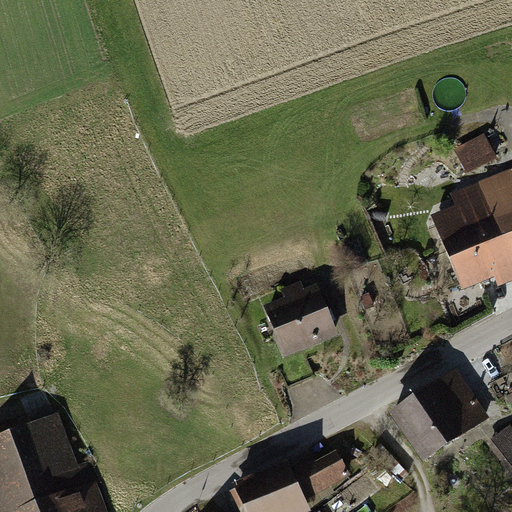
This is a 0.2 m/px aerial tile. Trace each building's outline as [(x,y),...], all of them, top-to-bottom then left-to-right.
[(490,134),(460,148),(470,171),(500,157),(490,134)] [(464,208),(436,220),(465,286),(511,265),(511,173),(459,196),(464,208)] [(289,301),(268,309),(287,355),(336,334),(317,289),(305,294),(303,290),(287,297),(289,301)] [(472,376),(402,416),(431,466),(500,426),(472,376)] [(103,511),(63,412),(0,437),(0,500),(4,511),(103,511)] [(511,423),(493,438),(511,464),(511,423)] [(251,511),(356,511),(368,507),(348,459),(246,500),(251,511)]
